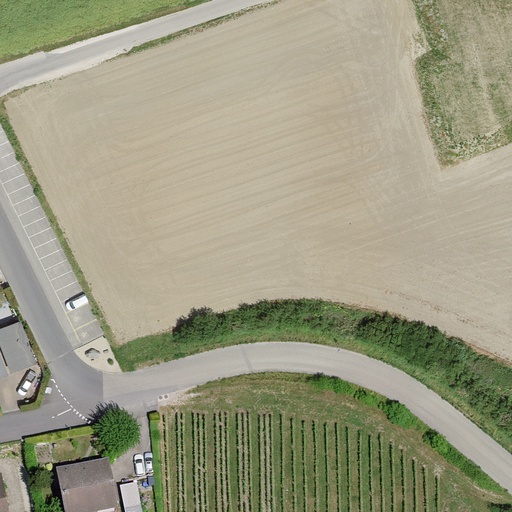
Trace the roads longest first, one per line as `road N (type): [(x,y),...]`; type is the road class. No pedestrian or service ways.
road 1 (residential): [(84,409),(190,368),(261,354),(331,359),(402,385),(511,474)]
road 2 (residential): [(232,0),(0,84)]
road 3 (residential): [(0,232),(84,409)]
